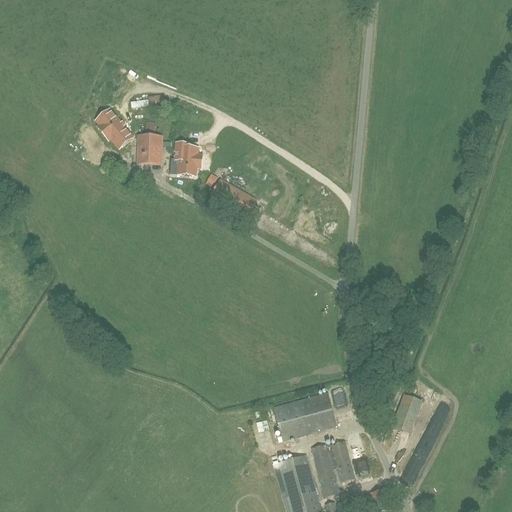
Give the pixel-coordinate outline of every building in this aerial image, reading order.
[(133,139),(110,111),(96,122),(100,127),(97,128),(109,142),(111,140),(119,151),(133,139)] [(134,133),(133,163),(159,163),(160,133),(134,133)] [(176,145),(175,162),(179,162),(178,176),(196,178),(196,169),(200,170),(201,170),(203,157),(202,157),(198,156),(198,151),(198,149),(189,148),(190,146),(176,145)] [(221,181),(217,187),(211,198),(210,200),(246,221),(257,202),(221,181)] [(283,443),(337,428),(328,394),(274,409),(283,443)] [(342,484),(355,481),(345,443),(327,448),(326,446),(312,450),(325,500),(339,496),(333,472),(338,471),(342,484)] [(322,511),(316,490),(315,491),(307,457),(279,465),(291,511),(322,511)] [(373,511),(390,511),(393,511),(388,491),(370,495),(373,511)]
